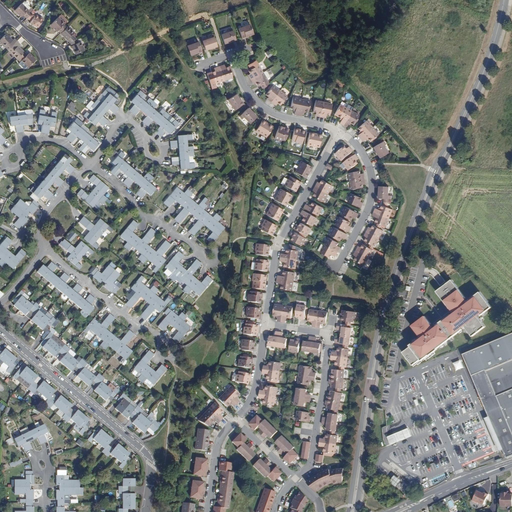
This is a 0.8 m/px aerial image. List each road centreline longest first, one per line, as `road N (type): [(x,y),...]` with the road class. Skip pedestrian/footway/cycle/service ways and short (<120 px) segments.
road 1 (tertiary): [(502,0),(483,67),(430,174),(388,289),(348,511)]
road 2 (tertiary): [(357,511),(393,290),(483,78),(506,0)]
road 3 (residential): [(146,511),(145,452),(0,329)]
road 4 (residential): [(264,323),(276,245),(339,131)]
road 5 (residential): [(335,267),(371,192),(367,161),(339,131)]
road 6 (residential): [(164,342),(46,248)]
road 7 (residential): [(204,253),(145,216),(90,164)]
road 8 (residential): [(339,131),(265,108),(248,92),(232,54)]
road 9 (tertiary): [(511,462),(390,511)]
